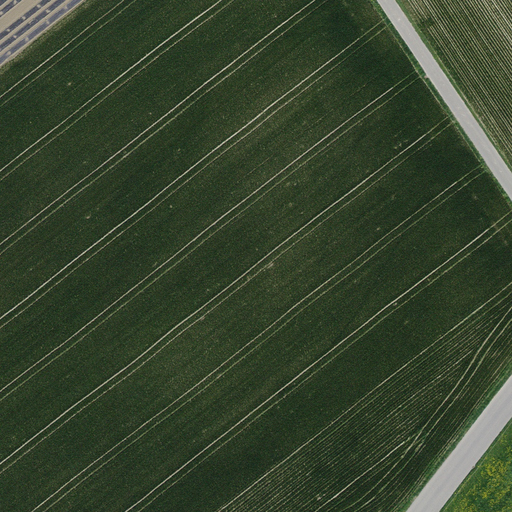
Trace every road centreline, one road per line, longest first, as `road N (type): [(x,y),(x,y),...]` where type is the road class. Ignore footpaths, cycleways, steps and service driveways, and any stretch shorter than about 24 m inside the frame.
road 1 (track): [(511,184),(387,0)]
road 2 (tertiary): [(423,511),(511,397)]
